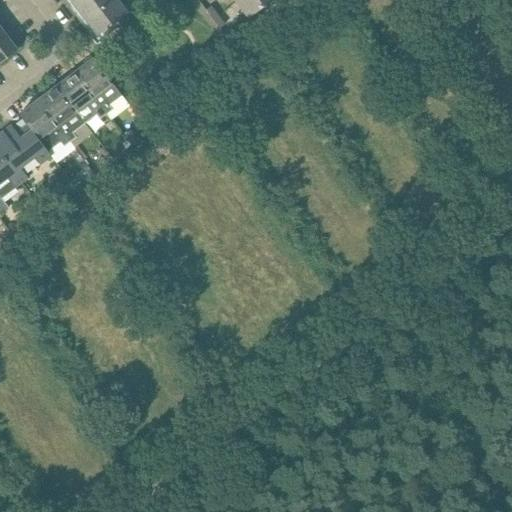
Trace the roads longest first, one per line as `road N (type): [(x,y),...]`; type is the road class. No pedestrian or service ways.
road 1 (residential): [(127,511),(511,220)]
road 2 (residential): [(0,98),(53,46),(28,0)]
road 3 (tertiary): [(453,0),(511,109)]
